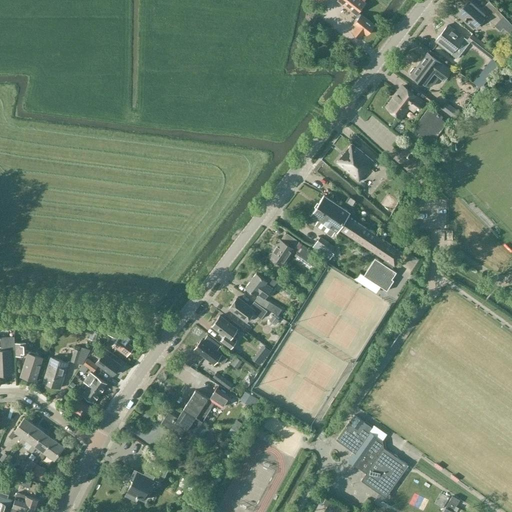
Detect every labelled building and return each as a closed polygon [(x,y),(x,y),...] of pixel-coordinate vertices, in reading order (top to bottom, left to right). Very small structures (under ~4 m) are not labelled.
[(337,0),(356,15),(359,17),(361,14),(358,12),(366,3),(364,0),(363,0),(337,0)] [(508,22),(502,15),(489,1),(482,9),(472,0),(469,0),(457,13),(472,27),(484,15),(500,31),(508,22)] [(361,14),(359,17),(354,22),(357,25),(352,32),(360,38),(364,32),(367,34),(370,31),(372,31),(374,28),(373,26),(375,25),(361,14)] [(447,24),(435,41),(452,53),(458,57),(470,42),(494,61),(499,55),(472,34),(468,40),(466,38),(447,24)] [(412,69),(410,72),(411,74),(411,75),(416,78),(426,86),(426,85),(427,86),(429,87),(431,86),(432,85),(433,85),(439,77),(443,80),(450,69),(439,60),(435,65),(424,57),(415,69),(414,69),(412,69)] [(484,67),(473,81),(480,87),(491,72),(484,67)] [(413,110),(420,100),(416,96),(403,86),(387,107),(400,116),(408,106),(413,110)] [(461,113),(446,102),(441,108),(456,120),(461,113)] [(432,142),(448,121),(442,117),(443,115),(430,106),(414,128),(432,142)] [(351,144),(336,162),(359,180),(374,162),(351,144)] [(340,227),(349,214),(350,212),(324,194),(311,212),(319,218),(315,225),(332,236),(336,230),(338,231),(340,227)] [(377,233),(349,214),(340,227),(368,247),(377,233)] [(279,238),(267,256),(283,267),(292,254),(297,258),(296,260),(310,269),(311,267),(313,268),(320,256),(299,242),(300,242),(285,232),(281,239),(279,238)] [(403,251),(377,233),(368,247),(380,255),(394,264),(403,251)] [(321,237),(313,247),(330,259),(335,252),(334,246),(321,237)] [(372,255),(365,250),(360,258),(367,263),(372,255)] [(368,267),(364,273),(372,278),(384,287),(387,289),(393,280),(391,278),(393,275),(395,272),(391,269),(394,264),(380,255),(377,259),(375,258),(368,267)] [(277,281),(275,280),(269,276),(266,280),(256,272),(245,287),(256,296),(258,294),(258,295),(255,301),(266,308),(266,307),(270,309),(273,304),(265,298),(273,288),(273,287),(277,281)] [(276,284),(282,290),(288,283),(281,278),(276,284)] [(261,318),(267,311),(253,301),(250,306),(237,296),(229,308),(246,321),(253,312),(261,318)] [(212,325),(211,326),(224,336),(221,341),(229,347),(231,348),(238,339),(233,335),(237,329),(220,315),(216,320),(214,320),(212,323),(212,325)] [(279,320),(273,315),(269,320),(275,325),(279,320)] [(123,331),(122,333),(111,328),(108,335),(117,339),(112,345),(127,356),(134,346),(130,343),(133,339),(123,331)] [(207,335),(203,340),(216,349),(220,344),(207,335)] [(10,346),(14,346),(14,336),(2,336),(3,349),(0,349),(0,373),(11,373),(10,346)] [(222,364),(227,357),(216,349),(203,340),(202,339),(195,349),(214,363),(216,360),(222,364)] [(26,342),(15,342),(16,356),(26,355),(20,376),(36,381),(44,357),(34,354),(35,353),(28,351),(26,350),(26,342)] [(266,347),(255,361),(260,365),(270,351),(266,347)] [(74,349),(71,361),(76,362),(80,363),(83,364),(90,350),(88,350),(81,348),(80,351),(74,349)] [(121,364),(104,352),(96,362),(113,375),(121,364)] [(90,354),(83,364),(88,367),(87,368),(94,372),(98,365),(93,361),(95,358),(90,354)] [(59,386),(67,361),(50,356),(42,381),(59,386)] [(237,357),(233,362),(238,366),(242,362),(237,357)] [(84,381),(89,385),(89,384),(100,392),(107,382),(95,375),(90,371),(84,381)] [(233,384),(217,371),(212,376),(229,389),(233,384)] [(93,402),(100,392),(89,384),(89,385),(82,394),(93,402)] [(228,396),(216,388),(209,400),(221,408),(228,396)] [(195,389),(183,407),(202,420),(210,408),(204,403),(208,398),(195,389)] [(246,393),(242,399),(252,405),(256,399),(246,393)] [(92,407),(76,396),(66,409),(83,420),(92,407)] [(185,446),(202,420),(183,407),(177,416),(168,410),(161,420),(170,427),(166,434),(185,446)] [(349,421),(336,439),(352,452),(348,459),(366,472),(384,447),(383,440),(369,431),(372,426),(355,414),(349,421)] [(22,436),(32,423),(24,417),(14,430),(13,429),(8,436),(12,439),(17,432),(22,436)] [(33,443),(42,430),(32,423),(22,436),(18,442),(22,445),(27,439),(33,443)] [(42,451),(52,438),(42,430),(33,443),(28,450),(32,453),(37,446),(42,451)] [(64,446),(52,438),(42,451),(38,457),(42,460),(47,453),(55,458),(64,446)] [(384,448),(366,473),(361,480),(385,497),(403,473),(408,465),(384,448)] [(336,463),(337,463),(338,462),(339,461),(339,460),(338,459),(337,452),(337,451),(336,450),(334,450),(333,450),(332,450),(331,451),(330,452),(329,453),(329,454),(330,456),(335,462),(336,463)] [(10,457),(5,453),(0,459),(5,463),(10,457)] [(189,473),(194,466),(184,460),(183,462),(175,457),(172,462),(189,473)] [(167,467),(160,464),(150,459),(144,471),(134,466),(131,474),(133,475),(125,492),(135,497),(137,494),(145,498),(148,491),(145,489),(153,473),(162,478),(167,467)] [(35,465),(32,473),(40,476),(44,469),(35,465)] [(11,490),(0,487),(0,495),(13,500),(15,495),(9,494),(11,490)] [(18,492),(10,511),(21,511),(22,510),(27,511),(35,511),(40,499),(18,492)] [(4,503),(0,511),(7,511),(12,500),(5,498),(4,503)] [(327,505),(323,511),(345,511),(347,509),(325,498),(323,503),(327,505)] [(451,498),(443,511),(452,511),(458,502),(451,498)]
